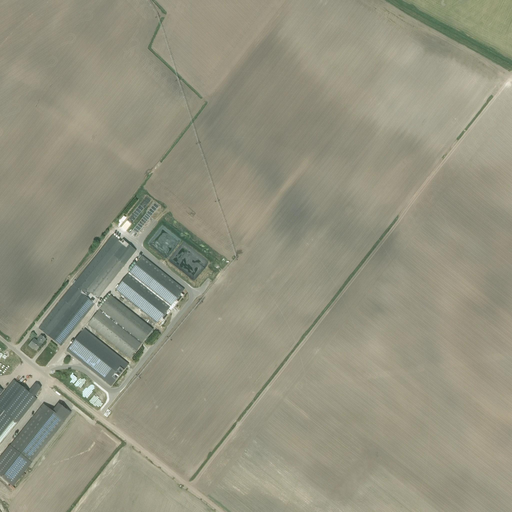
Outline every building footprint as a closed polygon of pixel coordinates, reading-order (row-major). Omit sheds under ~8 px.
[(133,232),(150,214),(146,210),(129,228),(133,232)] [(90,293),(97,299),(135,251),(124,242),(122,244),(112,236),(76,282),(73,285),(81,292),(87,296),(90,293)] [(139,260),(115,290),(157,324),(159,320),(162,322),(183,296),(181,294),(184,290),(142,257),(139,260)] [(98,300),(97,299),(90,293),(87,296),(81,292),(73,285),(61,300),(38,328),(47,335),(61,346),(98,300)] [(110,296),(102,306),(87,324),(130,358),(152,330),(110,296)] [(128,365),(84,329),(66,351),(111,387),(128,365)] [(36,341),(34,339),(28,346),(31,348),(32,347),(36,351),(45,340),(40,336),(38,339),(36,341)] [(0,435),(13,420),(17,423),(36,399),(33,397),(41,388),(35,384),(28,392),(13,381),(0,397),(0,435)] [(43,405),(0,458),(0,476),(12,486),(70,413),(58,404),(52,411),(43,405)] [(70,458),(75,461),(93,438),(88,434),(70,458)]
